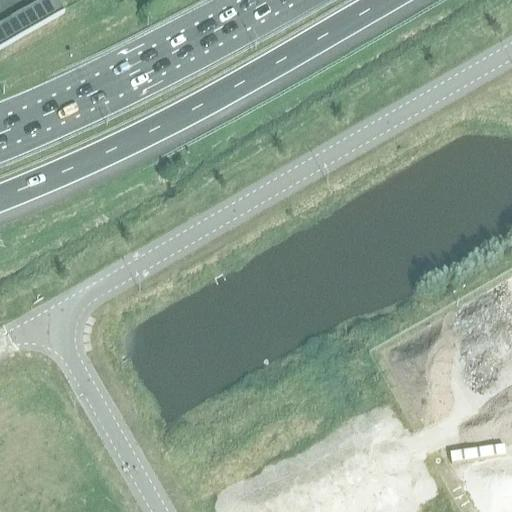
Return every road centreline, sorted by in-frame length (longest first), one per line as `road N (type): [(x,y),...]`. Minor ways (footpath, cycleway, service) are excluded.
road 1 (unclassified): [(511,55),(52,323)]
road 2 (motorway): [(0,199),(212,100),(389,0)]
road 3 (motorway): [(278,0),(0,138)]
road 4 (unclassified): [(52,323),(161,511)]
